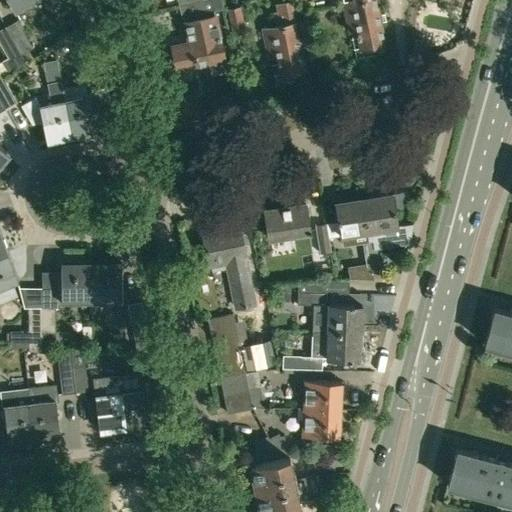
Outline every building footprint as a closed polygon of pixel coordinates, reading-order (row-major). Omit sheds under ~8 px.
[(8,0),(15,11),(33,0),(8,0)] [(214,11),(215,10),(223,8),(221,0),(195,0),(178,5),(182,20),(184,19),(187,33),(192,33),(193,41),(173,45),(178,68),(224,59),(214,11)] [(384,42),(375,0),(342,0),(349,32),(357,30),(361,47),(384,42)] [(304,68),(295,22),(297,22),(292,1),(278,4),(282,25),(263,29),(269,56),(277,54),(281,73),(304,68)] [(229,9),(234,32),(245,30),(240,7),(229,9)] [(6,26),(25,61),(26,60),(22,53),(32,47),(17,20),(6,26)] [(95,21),(75,33),(81,45),(98,36),(98,33),(96,23),(95,21)] [(8,70),(25,61),(6,26),(0,29),(0,43),(8,58),(3,61),(8,70)] [(81,45),(75,33),(54,45),(60,57),(81,45)] [(0,75),(0,99),(5,108),(17,101),(2,75),(0,75)] [(72,135),(65,99),(61,79),(47,82),(48,86),(51,90),(53,101),(41,104),(36,95),(21,104),(28,116),(35,115),(37,121),(43,120),(47,140),(72,135)] [(98,130),(97,126),(90,94),(65,99),(72,135),(98,130)] [(198,110),(184,113),(187,125),(200,122),(198,110)] [(0,164),(10,153),(0,144),(0,164)] [(376,238),(375,238),(374,230),(397,226),(394,209),(402,208),(405,196),(402,192),(392,193),(362,198),(367,231),(368,239),(374,238),(374,239),(376,239),(376,238)] [(341,236),(367,231),(362,198),(335,203),(341,236)] [(305,203),(264,210),(269,237),(310,230),(305,203)] [(326,223),(315,224),(320,253),(331,251),(326,223)] [(239,225),(203,232),(209,264),(227,260),(236,307),(254,303),(244,257),(246,256),(239,225)] [(376,248),(374,239),(374,238),(368,239),(363,240),(365,250),(376,248)] [(376,248),(365,250),(367,265),(378,263),(376,248)] [(0,301),(12,297),(7,284),(17,280),(7,252),(0,254),(0,301)] [(61,300),(91,300),(91,261),(61,262),(61,300)] [(91,261),(91,300),(121,300),(121,261),(91,261)] [(321,292),(325,292),(348,293),(349,279),(333,278),(321,280),(321,292)] [(297,291),(321,292),(321,280),(298,283),(297,291)] [(325,292),(321,292),(297,291),(297,303),(324,304),(325,292)] [(328,330),(361,332),(362,305),(329,304),(328,330)] [(42,330),(41,305),(29,305),(29,351),(42,352),(42,332),(42,330)] [(42,332),(42,352),(55,352),(55,305),(41,305),(42,330),(42,332)] [(511,312),(494,307),(485,343),(511,350),(511,312)] [(211,330),(235,325),(233,314),(234,314),(234,312),(232,312),(232,313),(210,318),(209,317),(208,317),(211,330)] [(137,347),(150,344),(145,319),(131,322),(137,347)] [(213,342),(238,337),(235,325),(211,330),(213,342)] [(361,332),(328,330),(321,330),(320,356),(280,354),(280,367),(322,369),(323,357),(360,359),(361,332)] [(11,347),(29,347),(29,331),(11,331),(11,347)] [(215,353),(240,348),(238,337),(213,342),(215,353)] [(155,370),(150,344),(137,347),(142,372),(155,370)] [(218,365),(243,360),(240,348),(215,353),(218,365)] [(254,349),(244,351),(244,352),(246,361),(254,360),(258,359),(258,358),(257,349),(254,349)] [(75,392),(72,368),(70,350),(57,352),(62,393),(75,392)] [(245,371),(246,371),(245,369),(243,360),(218,365),(220,377),(245,371)] [(72,368),(75,392),(89,390),(86,367),(72,368)] [(245,371),(220,377),(227,412),(253,407),(249,389),(245,371)] [(119,375),(121,391),(125,428),(151,425),(147,388),(142,373),(119,375)] [(125,428),(121,391),(119,375),(93,378),(99,431),(125,428)] [(305,407),(340,408),(341,381),(306,379),(305,407)] [(29,401),(34,438),(42,437),(59,435),(59,431),(55,400),(58,399),(56,383),(28,386),(29,401)] [(34,438),(29,401),(28,386),(9,389),(9,393),(0,394),(2,406),(4,405),(7,437),(25,435),(26,439),(34,438)] [(262,386),(249,389),(253,407),(265,404),(262,386)] [(339,436),(340,408),(305,407),(303,435),(339,436)] [(273,458),(288,455),(283,434),(279,435),(279,432),(269,437),(273,458)] [(273,458),(269,437),(267,434),(258,439),(254,440),(258,461),(273,458)] [(457,448),(448,483),(492,495),(502,457),(497,455),(496,458),(457,448)] [(273,458),(258,461),(250,463),(260,511),(300,511),(289,455),(288,455),(273,458)] [(326,457),(324,464),(334,467),(336,460),(326,457)] [(502,457),(492,495),(511,500),(511,462),(506,461),(507,458),(502,457)] [(317,474),(319,485),(330,483),(329,472),(317,474)] [(317,499),(318,506),(329,504),(328,497),(317,499)]
